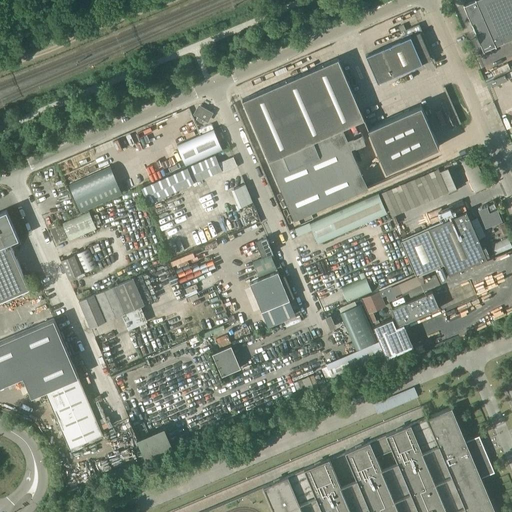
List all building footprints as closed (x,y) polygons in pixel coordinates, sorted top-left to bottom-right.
[(483,51),(511,38),(511,0),(476,0),(464,5),(483,51)] [(411,36),(366,55),(378,82),(423,63),(411,36)] [(343,129),(348,126),(348,125),(364,118),(338,58),(242,99),(269,160),(269,161),(343,129)] [(486,81),(489,88),(507,80),(504,73),(486,81)] [(439,146),(421,104),(368,127),(384,164),(391,167),(439,146)] [(197,120),(203,123),(205,120),(206,120),(209,115),(198,109),(195,114),(199,116),(197,120)] [(187,164),(222,149),(214,129),(178,144),(187,164)] [(268,160),(294,220),(368,188),(351,148),(366,142),(366,141),(362,134),(348,140),(343,129),(269,161),(269,160),(268,160)] [(219,163),(215,155),(141,187),(148,202),(222,170),(223,171),(237,165),(233,157),(219,163)] [(69,183),(81,211),(122,193),(111,165),(69,183)] [(318,242),(387,212),(379,192),(295,228),(298,235),(313,229),(318,242)] [(487,207),(479,211),(486,228),(503,222),(498,210),(490,213),(487,207)] [(20,243),(18,238),(19,238),(7,210),(0,212),(0,300),(30,288),(12,247),(20,243)] [(70,240),(97,228),(90,211),(62,223),(63,225),(68,236),(70,240)] [(487,257),(483,248),(467,211),(429,227),(449,274),(487,257)] [(56,242),(62,239),(68,236),(63,225),(51,230),(56,242)] [(416,274),(444,263),(428,227),(401,239),(416,274)] [(262,256),(273,252),(267,237),(256,242),(262,256)] [(479,239),(482,247),(488,244),(484,237),(479,239)] [(85,272),(97,266),(89,247),(76,253),(85,272)] [(61,260),(69,278),(82,272),(74,254),(61,260)] [(277,269),(271,254),(252,261),(259,277),(277,269)] [(280,276),(280,274),(278,270),(250,282),(262,310),(290,298),(295,296),(285,274),(280,276)] [(372,292),(366,277),(342,288),(348,303),(372,292)] [(90,325),(144,303),(133,278),(79,300),(90,325)] [(395,316),(399,325),(440,307),(433,290),(392,308),(395,316)] [(373,322),(377,320),(373,311),(386,306),(380,291),(362,298),(373,322)] [(261,311),(268,326),(296,315),(289,300),(261,311)] [(356,349),(377,341),(360,303),(340,312),(356,349)] [(289,318),(291,324),(303,319),(300,314),(289,318)] [(379,341),(386,355),(387,358),(406,349),(393,317),(373,325),(379,341)] [(45,391),(70,448),(103,434),(54,318),(0,341),(0,385),(23,376),(32,396),(45,391)] [(333,378),(386,355),(379,341),(327,364),(333,378)] [(220,376),(221,376),(241,367),(231,345),(211,354),(220,376)] [(496,511),(481,477),(495,472),(487,454),(479,435),(466,440),(452,406),(345,451),(356,479),(340,486),(329,458),(263,486),(274,511),(450,511),(452,511),(496,511)]
